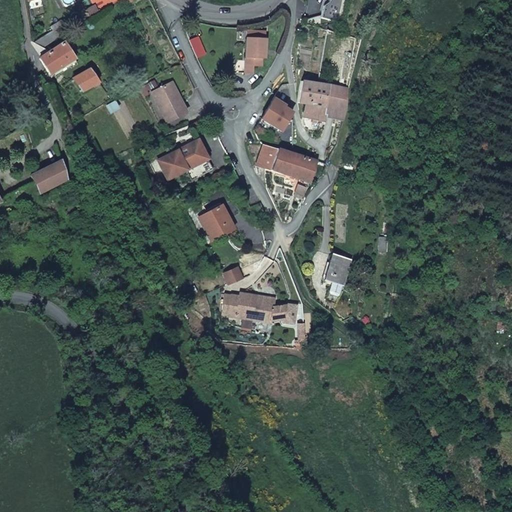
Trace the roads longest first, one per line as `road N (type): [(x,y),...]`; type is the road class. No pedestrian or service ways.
road 1 (residential): [(0,294),(29,295),(67,322),(181,511)]
road 2 (unclassified): [(249,102),(237,133),(279,231),(296,223),(331,175)]
road 3 (track): [(331,175),(367,40),(390,0)]
road 4 (unclassified): [(166,0),(201,85),(211,97),(249,102)]
road 5 (unclassified): [(22,0),(30,66),(61,129)]
